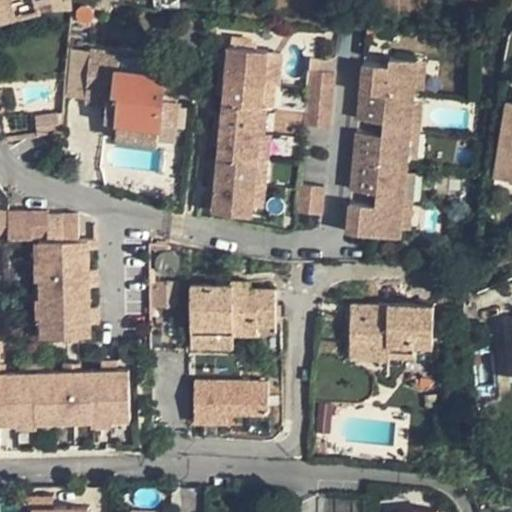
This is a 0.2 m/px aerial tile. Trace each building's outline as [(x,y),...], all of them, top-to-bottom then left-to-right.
[(0,25),(40,15),(36,2),(35,0),(24,0),(12,3),(12,9),(0,11),(0,25)] [(24,0),(35,0),(36,2),(46,0),(0,0),(0,11),(12,9),(12,3),(24,0)] [(95,0),(92,0),(89,3),(91,5),(94,9),(99,5),(95,0)] [(224,86),(223,95),(222,109),(221,118),(219,137),(218,145),(217,160),(216,168),(214,189),(213,197),(212,211),(252,214),(252,205),(255,183),(257,163),(258,151),(259,133),(262,106),(263,99),(265,79),(266,60),(268,49),(227,46),(227,58),(226,66),(224,86)] [(105,116),(117,117),(160,122),(162,102),(165,74),(118,69),(120,53),(90,50),(85,96),(107,98),(105,116)] [(219,57),(218,66),(226,66),(227,58),(219,57)] [(402,237),(403,229),(406,201),(408,174),(409,161),(412,130),(414,104),(416,90),(418,61),(388,58),(388,65),(379,65),(363,63),(357,119),(382,121),(381,135),(356,134),(352,189),(376,191),(375,205),(350,203),(347,233),(402,237)] [(265,79),(276,80),(278,61),(266,60),(265,79)] [(427,62),(418,61),(416,90),(424,90),(427,62)] [(216,85),(224,86),(226,66),(218,66),(216,85)] [(333,73),(308,71),(307,84),(303,126),(328,127),(333,73)] [(274,100),(276,80),(265,79),(263,99),(274,100)] [(215,95),(223,95),(224,86),(216,85),(215,95)] [(511,99),(506,99),(493,173),(511,176),(511,99)] [(178,103),(162,102),(160,122),(177,123),(178,103)] [(412,130),(421,131),(423,105),(414,104),(412,130)] [(269,107),(262,106),(259,133),(266,133),(269,107)] [(32,113),(37,133),(59,128),(55,108),(32,113)] [(214,109),(213,117),(221,118),(222,109),(214,109)] [(159,137),(160,122),(117,117),(115,133),(159,137)] [(221,118),(213,117),(211,137),(219,137),(221,118)] [(418,161),(421,131),(412,130),(409,161),(418,161)] [(270,133),(266,133),(259,133),(258,151),(268,152),(270,133)] [(210,145),(218,145),(219,137),(211,137),(210,145)] [(209,160),(208,168),(216,168),(217,160),(209,160)] [(267,164),(257,163),(255,183),(265,184),(267,164)] [(214,189),(216,168),(208,168),(206,188),(214,189)] [(406,201),(415,202),(417,175),(408,174),(406,201)] [(265,184),(255,183),(252,205),(263,205),(265,184)] [(321,215),(323,186),(299,184),(297,184),(295,213),(321,215)] [(205,196),(213,197),(214,189),(206,188),(205,196)] [(412,230),(415,202),(406,201),(403,229),(412,230)] [(29,209),(4,209),(5,235),(5,239),(29,239),(29,209)] [(45,209),(29,209),(29,239),(35,239),(40,239),(45,238),(45,211),(45,209)] [(60,211),(45,211),(45,238),(60,238),(60,211)] [(75,211),(60,211),(60,238),(76,238),(75,211)] [(45,238),(40,239),(40,257),(40,276),(40,294),(41,315),(41,334),(87,333),(87,322),(86,305),(86,284),(85,267),(85,246),(84,238),(76,238),(60,238),(45,238)] [(167,248),(173,249),(173,246),(148,243),(148,252),(157,253),(161,250),(167,248)] [(35,257),(30,257),(31,276),(35,276),(40,276),(40,257),(35,257)] [(94,267),(85,267),(86,284),(95,284),(94,267)] [(232,278),(232,282),(232,287),(250,287),(250,278),(232,278)] [(232,326),(232,332),(256,333),(256,323),(275,323),(275,287),(250,287),(232,287),(232,282),(190,281),(190,325),(232,326)] [(178,283),(160,283),(160,301),(178,301),(178,283)] [(36,294),(31,294),(32,315),(36,315),(41,315),(40,294),(36,294)] [(350,302),(349,313),(377,313),(377,302),(350,302)] [(433,303),(377,302),(377,313),(349,313),(349,345),(387,345),(386,355),(414,355),(414,343),(432,343),(433,303)] [(95,305),(86,305),(87,322),(95,322),(95,305)] [(232,346),(232,332),(232,326),(190,325),(190,346),(232,346)] [(386,358),(386,355),(387,345),(349,345),(349,357),(386,358)] [(114,358),(97,359),(97,367),(114,367),(114,358)] [(78,360),(60,360),(60,369),(78,368),(78,360)] [(41,361),(24,361),(24,370),(41,369),(41,361)] [(0,416),(17,415),(36,415),(54,414),(71,413),(90,413),(107,412),(129,411),(128,366),(114,367),(97,367),(78,368),(60,369),(41,369),(24,370),(4,371),(0,370),(0,416)] [(266,379),(192,379),(191,421),(223,421),(224,411),(266,411),(266,379)] [(107,412),(90,413),(90,418),(90,422),(108,421),(107,418),(107,412)] [(54,414),(36,415),(36,424),(54,423),(54,420),(54,414)] [(36,415),(17,415),(17,421),(17,424),(36,424),(36,415)] [(32,507),(52,506),(52,495),(27,495),(27,507),(32,507)]
